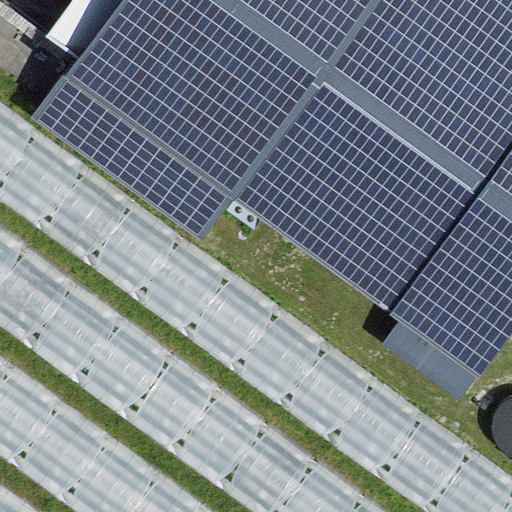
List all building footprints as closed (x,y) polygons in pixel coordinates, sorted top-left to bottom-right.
[(511,0),(120,0),(38,114),(198,230),(229,186),(406,314),(387,339),(458,390),(511,315),(511,0)] [(511,511),(511,476),(0,101),(0,198),(428,511),(511,511)] [(386,511),(0,228),(0,324),(255,511),(386,511)] [(213,511),(0,355),(0,451),(82,511),(213,511)] [(39,511),(0,483),(0,511),(39,511)]
